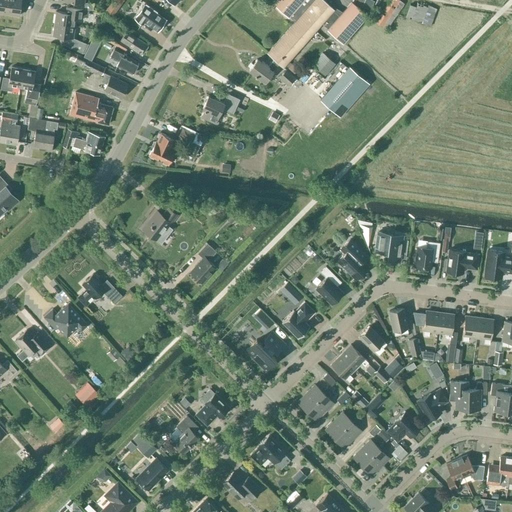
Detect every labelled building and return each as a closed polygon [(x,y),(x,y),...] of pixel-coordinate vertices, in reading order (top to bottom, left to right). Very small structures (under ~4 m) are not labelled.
[(0,0),(0,12),(6,14),(8,0),(0,0)] [(8,0),(6,14),(19,15),(20,0),(8,0)] [(65,0),(77,2),(76,7),(83,9),(92,10),(93,4),(84,2),(84,0),(65,0)] [(123,0),(111,0),(105,10),(113,15),(123,0)] [(274,58),(279,63),(283,66),(321,23),(327,29),(343,43),(367,15),(351,2),(339,15),(333,10),(333,9),(323,0),(277,0),(274,4),(288,16),(289,15),(295,21),(267,53),(274,58)] [(400,0),(384,0),(385,1),(372,20),(386,29),(404,3),(400,0)] [(410,4),(406,13),(405,16),(430,26),(437,8),(428,5),(427,7),(417,3),(416,6),(410,4)] [(144,21),(157,30),(165,20),(158,15),(159,14),(145,4),(145,5),(144,5),(136,15),(137,16),(135,19),(142,24),(144,21)] [(56,11),(54,23),(74,26),(76,16),(82,17),(83,9),(76,7),(70,7),(69,13),(56,11)] [(138,32),(142,26),(126,17),(122,24),(138,32)] [(73,38),(74,26),(54,23),(53,35),(66,37),(65,45),(82,53),(86,44),(73,38)] [(142,54),(148,45),(126,31),(120,40),(111,34),(107,40),(125,51),(128,45),(142,54)] [(94,35),(87,48),(95,52),(102,38),(94,35)] [(115,46),(109,57),(118,61),(116,65),(132,73),(138,62),(123,54),(124,51),(115,46)] [(73,61),(83,66),(86,59),(87,58),(70,50),(68,55),(74,58),(73,61)] [(323,52),(312,64),(324,75),(335,63),(323,52)] [(249,70),(265,81),(279,63),(274,58),(268,66),(262,61),(261,62),(257,59),(249,70)] [(104,67),(86,59),(83,66),(101,74),(104,67)] [(19,87),(23,68),(11,66),(9,78),(2,77),(0,89),(12,91),(13,86),(19,87)] [(349,66),(320,99),(340,116),(369,83),(349,66)] [(318,98),(329,86),(308,67),(298,79),(318,98)] [(35,70),(23,68),(19,87),(26,88),(24,102),(30,103),(36,104),(40,84),(32,82),(35,70)] [(295,77),(286,69),(278,77),(288,86),(295,77)] [(121,97),(127,84),(110,76),(105,73),(101,81),(107,84),(104,89),(121,97)] [(75,91),(69,114),(108,124),(113,106),(97,102),(98,98),(75,91)] [(223,102),(208,95),(202,108),(204,109),(201,116),(215,123),(221,108),(233,113),(239,99),(227,93),(223,102)] [(0,141),(7,143),(12,114),(2,112),(1,119),(6,120),(6,123),(1,122),(0,127),(0,141)] [(279,115),(274,112),(270,119),(275,122),(279,115)] [(18,115),(12,114),(7,143),(16,144),(19,125),(15,125),(15,121),(16,122),(18,115)] [(33,147),(42,148),(46,120),(35,118),(29,117),(27,129),(35,131),(33,147)] [(58,122),(46,120),(42,148),(51,150),(54,131),(49,130),(49,128),(56,129),(58,122)] [(99,154),(104,136),(88,131),(86,140),(75,137),(77,131),(68,129),(63,146),(69,148),(70,143),(73,144),(72,146),(83,149),(99,154)] [(175,139),(161,132),(156,141),(155,141),(149,155),(168,164),(175,150),(170,148),(175,139)] [(194,132),(190,141),(200,144),(203,135),(194,132)] [(8,208),(17,200),(6,188),(8,186),(2,179),(0,181),(0,212),(7,207),(8,208)] [(143,229),(156,239),(170,222),(171,223),(177,215),(168,208),(163,215),(157,211),(143,229)] [(360,239),(368,240),(370,222),(357,220),(355,240),(359,241),(360,239)] [(387,234),(387,233),(378,231),(375,251),(385,252),(385,255),(388,256),(388,258),(399,259),(399,258),(406,258),(408,240),(402,239),(403,235),(393,233),(393,234),(387,234)] [(356,278),(368,267),(361,261),(366,256),(350,239),(341,248),(345,252),(337,260),(341,263),(340,265),(345,270),(347,269),(356,278)] [(415,266),(429,268),(431,255),(438,256),(440,242),(427,241),(426,247),(418,246),(415,266)] [(203,258),(190,272),(201,282),(215,267),(208,260),(216,251),(207,243),(197,253),(203,258)] [(466,250),(448,248),(445,271),(463,273),(464,268),(477,269),(479,253),(466,251),(466,250)] [(488,249),(484,275),(501,278),(501,271),(505,271),(505,272),(511,272),(511,257),(503,256),(504,252),(488,249)] [(337,277),(325,266),(320,271),(326,277),(316,287),(331,303),(342,292),(332,282),(337,277)] [(85,306),(94,297),(95,298),(102,291),(113,303),(121,295),(107,280),(102,284),(93,274),(82,284),(86,289),(77,297),(85,306)] [(294,303),(301,296),(293,287),(285,294),(294,303)] [(304,321),(314,311),(304,301),(294,311),(293,310),(282,321),(298,337),(309,326),(304,321)] [(87,324),(68,302),(56,313),(52,308),(44,316),(55,329),(57,327),(66,336),(77,326),(81,330),(87,324)] [(403,308),(389,311),(394,335),(400,334),(399,329),(407,327),(403,308)] [(437,332),(439,312),(426,310),(422,335),(428,336),(429,331),(437,332)] [(449,343),(447,343),(445,361),(453,362),(457,331),(451,330),(453,314),(439,312),(437,332),(445,333),(444,338),(450,339),(449,343)] [(468,336),(476,337),(479,317),(465,315),(462,340),(468,341),(468,336)] [(493,319),(479,317),(476,337),(484,338),(484,343),(490,344),(493,319)] [(508,341),(511,341),(511,321),(504,321),(501,345),(507,346),(508,341)] [(359,336),(373,350),(379,344),(382,347),(386,343),(369,326),(359,336)] [(24,330),(12,340),(20,349),(15,353),(21,360),(35,347),(39,353),(49,344),(37,330),(29,336),(24,330)] [(256,339),(245,350),(253,357),(254,356),(260,361),(258,363),(266,370),(276,359),(271,354),(274,350),(276,352),(284,344),(284,343),(283,343),(272,332),(272,331),(264,339),(266,341),(262,345),(256,339)] [(420,354),(416,337),(408,339),(411,356),(420,354)] [(350,344),(340,354),(355,368),(360,363),(364,366),(368,362),(350,344)] [(423,348),(422,356),(430,357),(431,350),(423,348)] [(503,353),(495,352),(493,365),(501,366),(503,353)] [(349,374),(355,368),(340,354),(331,364),(348,382),(352,377),(349,374)] [(403,367),(394,358),(384,368),(393,377),(403,367)] [(2,364),(0,362),(0,374),(3,372),(8,378),(17,370),(7,359),(2,364)] [(412,360),(404,366),(409,374),(417,368),(412,360)] [(435,362),(428,366),(435,378),(442,374),(435,362)] [(390,375),(379,366),(373,372),(384,382),(390,375)] [(335,381),(327,373),(322,377),(331,385),(335,381)] [(467,408),(468,381),(450,381),(449,393),(455,393),(455,404),(454,404),(454,409),(461,409),(461,408),(467,408)] [(468,381),(467,408),(473,408),(473,409),(480,410),(480,405),(480,404),(480,393),(486,394),(486,382),(477,381),(475,388),(468,388),(468,381)] [(493,411),(500,412),(500,410),(506,411),(508,395),(508,393),(508,391),(509,385),(491,382),(490,394),(496,395),(494,406),(493,406),(493,411)] [(297,401),(307,411),(324,393),(314,384),(297,401)] [(195,414),(207,425),(216,415),(218,417),(229,407),(210,388),(199,399),(204,404),(195,414)] [(446,401),(439,389),(430,394),(429,393),(417,400),(426,416),(425,417),(428,421),(434,417),(433,416),(441,412),(437,406),(446,401)] [(368,402),(356,390),(351,396),(362,407),(368,402)] [(349,395),(345,391),(336,399),(340,404),(349,395)] [(333,402),(324,393),(307,411),(316,420),(333,402)] [(379,412),(370,403),(365,408),(374,417),(379,412)] [(395,422),(387,430),(397,440),(405,432),(410,436),(416,430),(417,431),(422,426),(405,410),(394,421),(395,422)] [(325,429),(334,438),(351,421),(342,412),(325,429)] [(177,427),(167,437),(173,442),(183,453),(199,437),(192,431),(197,426),(198,427),(186,415),(176,426),(177,427)] [(360,430),(351,421),(334,438),(343,447),(360,430)] [(378,441),(385,433),(374,423),(367,430),(378,441)] [(136,444),(147,454),(156,446),(145,435),(136,444)] [(283,453),(284,451),(268,435),(257,447),(258,447),(251,455),(260,464),(267,457),(273,463),(274,462),(280,469),(290,460),(283,453)] [(353,456),(362,465),(379,448),(370,439),(353,456)] [(399,445),(393,451),(401,460),(408,453),(399,445)] [(388,457),(379,448),(362,465),(371,474),(388,457)] [(461,456),(456,458),(464,476),(469,474),(474,480),(476,479),(482,479),(484,466),(477,465),(472,467),(466,455),(461,457),(461,456)] [(488,467),(486,483),(507,485),(507,483),(511,457),(505,456),(505,457),(500,456),(498,468),(488,467)] [(148,489),(149,488),(151,488),(154,484),(154,482),(168,469),(156,458),(136,477),(148,489)] [(451,490),(459,486),(458,479),(464,476),(456,458),(451,461),(446,464),(452,476),(446,479),(451,490)] [(104,469),(96,476),(101,480),(104,480),(110,475),(104,469)] [(300,470),(293,477),(298,483),(305,476),(300,470)] [(233,471),(222,483),(237,498),(244,492),(251,499),(261,489),(248,476),(243,481),(233,471)] [(124,511),(136,501),(117,483),(106,495),(112,501),(100,511),(124,511)] [(292,508),(303,498),(295,489),(284,500),(292,508)] [(427,503),(428,502),(418,492),(404,506),(409,511),(435,511),(436,511),(427,503)] [(344,511),(338,505),(339,505),(327,493),(315,505),(320,510),(318,511),(344,511)] [(495,499),(480,498),(485,508),(494,509),(495,499)] [(70,499),(56,511),(70,511),(73,501),(70,499)] [(205,499),(192,511),(215,511),(217,511),(205,499)] [(70,511),(81,511),(81,510),(73,501),(70,511)]
